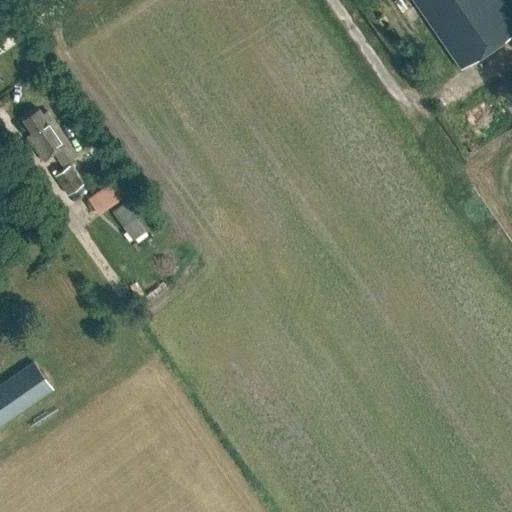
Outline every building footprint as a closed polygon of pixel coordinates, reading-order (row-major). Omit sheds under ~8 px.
[(412,0),(460,70),(511,34),(511,16),(500,0),(412,0)] [(43,161),(54,154),(62,165),(77,155),(69,143),(47,111),(42,114),(39,109),(22,120),(31,134),(26,137),(43,161)] [(54,177),(67,196),(83,185),(70,166),(54,177)] [(113,178),(85,196),(95,211),(123,193),(113,178)] [(0,425),(52,389),(33,362),(0,385),(0,425)]
